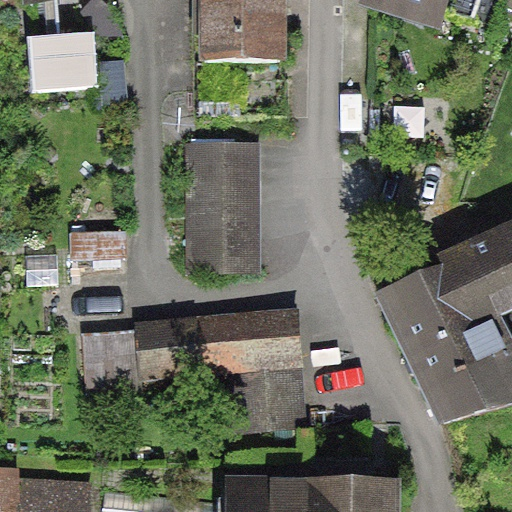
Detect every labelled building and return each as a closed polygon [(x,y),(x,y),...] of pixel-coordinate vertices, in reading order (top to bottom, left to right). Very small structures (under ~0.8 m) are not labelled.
[(368,0),(442,23),(449,0),(470,0),(504,11),(507,0),(368,0)] [(282,65),(282,6),(206,6),(197,6),(197,65),(282,65)] [(94,37),(30,42),(35,98),(98,93),(94,37)] [(107,102),(133,101),(132,60),(106,61),(107,102)] [(259,276),(259,145),(192,145),(192,275),(259,276)] [(511,233),(458,260),(462,266),(384,298),(442,426),(511,404),(511,339),(505,320),(511,316),(511,233)] [(297,320),(88,330),(91,389),(237,382),(239,433),(303,430),(297,320)] [(19,486),(0,485),(0,511),(88,511),(90,494),(19,486)] [(400,511),(401,490),(228,488),(228,504),(107,491),(104,511),(400,511)]
